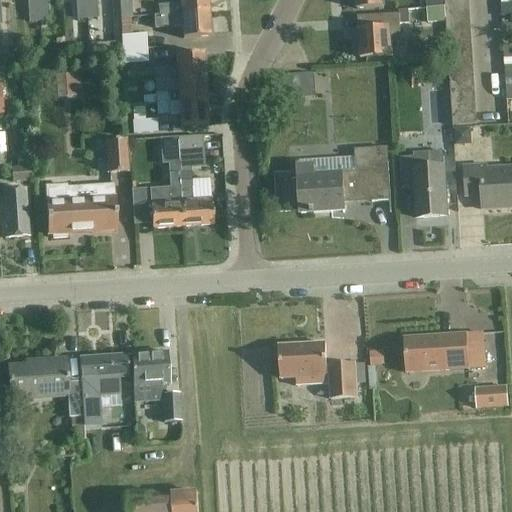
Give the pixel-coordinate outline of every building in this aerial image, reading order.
[(38,20),(37,0),(27,0),(29,21),(38,20)] [(49,0),(37,0),(38,20),(51,19),(49,0)] [(76,0),(77,18),(86,17),(84,0),(76,0)] [(84,0),(86,17),(99,16),(97,0),(84,0)] [(130,0),(118,0),(120,19),(129,18),(131,18),(130,0)] [(180,0),(181,4),(158,6),(158,17),(208,14),(207,0),(180,0)] [(355,0),(357,10),(382,9),(381,0),(355,0)] [(441,0),(428,0),(429,8),(442,7),(441,0)] [(468,9),(467,0),(443,0),(444,8),(445,11),(468,9)] [(510,5),(500,5),(500,18),(511,17),(510,5)] [(427,24),(445,23),(445,11),(444,8),(426,9),(427,24)] [(469,21),(468,9),(445,11),(445,23),(469,21)] [(399,16),(357,19),(357,20),(360,60),(392,58),(390,39),(401,38),(400,26),(408,25),(407,11),(399,12),(399,16)] [(158,17),(154,18),(155,30),(182,28),(183,41),(210,39),(208,14),(158,17)] [(129,18),(120,19),(121,37),(130,36),(129,18)] [(470,33),(469,21),(445,23),(446,34),(470,33)] [(511,35),(511,25),(501,26),(502,38),(511,37),(511,35)] [(471,44),(470,33),(446,34),(447,46),(471,44)] [(121,37),(122,51),(146,50),(146,36),(130,36),(121,37)] [(471,56),(471,44),(447,46),(448,57),(471,56)] [(511,46),(502,47),(503,59),(511,58),(511,46)] [(147,62),(146,50),(122,51),(123,64),(147,62)] [(177,68),(153,69),(154,82),(205,79),(203,55),(176,57),(177,68)] [(472,67),(471,56),(448,57),(448,69),(472,67)] [(473,79),(472,67),(448,69),(449,81),(473,79)] [(79,76),(56,77),(57,90),(73,89),(80,88),(79,76)] [(205,79),(154,82),(156,105),(206,103),(205,79)] [(474,91),(473,79),(449,81),(450,92),(474,91)] [(475,102),(474,91),(450,92),(451,104),(475,102)] [(475,114),(475,102),(451,104),(452,115),(475,114)] [(208,127),(206,103),(156,105),(157,116),(170,115),(170,117),(180,116),(180,129),(208,127)] [(476,126),(475,114),(452,115),(452,127),(476,126)] [(133,123),(132,123),(133,135),(156,133),(156,122),(144,122),(133,123)] [(469,130),(454,131),(455,148),(471,147),(469,130)] [(200,137),(177,139),(178,153),(179,165),(189,164),(190,165),(202,164),(200,137)] [(127,173),(125,141),(105,143),(107,174),(127,173)] [(390,201),(388,165),(387,148),(354,150),(356,171),(342,172),(342,176),(313,178),(313,167),(297,168),(300,215),(309,214),(310,215),(344,213),(344,201),(371,200),(371,202),(390,201)] [(447,217),(444,168),(443,152),(413,154),(413,158),(400,159),(402,188),(414,187),(416,219),(447,217)] [(179,165),(178,165),(179,188),(179,191),(180,201),(182,229),(213,227),(211,200),(192,201),(191,188),(190,165),(189,164),(179,165)] [(178,165),(168,166),(169,189),(179,188),(178,165)] [(29,167),(11,168),(12,183),(30,182),(29,167)] [(465,198),(481,197),(482,211),(500,210),(500,206),(511,204),(511,168),(486,171),(486,167),(463,168),(465,198)] [(114,199),(113,199),(113,187),(66,189),(66,187),(45,188),(46,203),(45,203),(47,237),(52,237),(52,240),(67,239),(67,236),(71,235),(71,231),(90,230),(90,234),(116,232),(114,199)] [(169,189),(149,190),(151,230),(182,229),(180,201),(179,191),(179,188),(169,189)] [(24,189),(1,191),(4,238),(27,236),(24,189)] [(143,191),(132,192),(133,202),(144,202),(143,191)] [(465,336),(404,340),(406,375),(468,371),(485,369),(482,335),(465,336)] [(327,386),(327,385),(329,385),(330,401),(357,399),(355,365),(328,366),(328,367),(326,367),(325,344),(278,347),(280,380),(296,379),(296,387),(327,386)] [(379,353),(369,354),(370,368),(380,367),(379,353)] [(166,354),(130,357),(133,404),(162,402),(163,424),(179,424),(177,396),(162,396),(161,386),(168,385),(166,354)] [(117,379),(128,378),(127,357),(78,360),(80,381),(83,427),(98,426),(97,396),(118,395),(117,379)] [(66,393),(68,419),(81,418),(82,427),(83,427),(80,381),(79,381),(80,383),(67,384),(65,360),(33,362),(33,367),(8,368),(10,396),(66,393)] [(506,389),(476,391),(477,412),(507,410),(506,389)] [(131,419),(119,419),(120,440),(132,440),(131,419)] [(127,497),(127,511),(197,511),(196,493),(127,497)]
